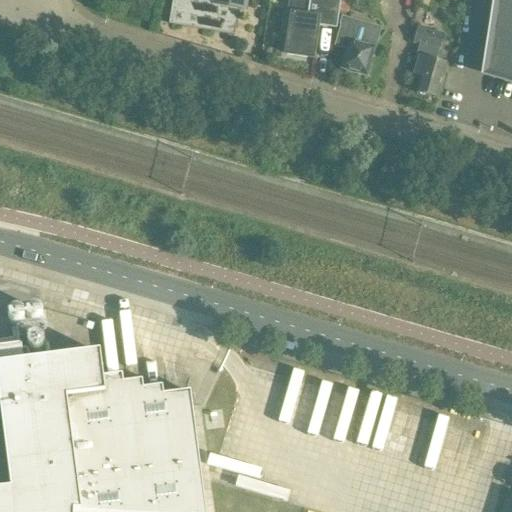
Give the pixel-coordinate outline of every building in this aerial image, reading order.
[(172,0),(168,25),(234,36),(238,10),(243,11),(245,0),(172,0)] [(288,0),(284,32),(289,33),(286,55),(317,60),(321,28),(336,30),(338,13),(340,0),(288,0)] [(340,0),(338,13),(348,14),(350,0),(340,0)] [(511,0),(498,0),(487,75),(511,82),(511,0)] [(418,59),(413,77),(420,79),(415,95),(436,101),(446,67),(433,63),(436,52),(437,52),(442,35),(439,34),(442,25),(422,19),(419,28),(418,28),(413,45),(422,48),(419,59),(418,59)] [(341,20),(334,47),(346,50),(341,70),(344,71),(346,74),(352,75),(355,74),(366,77),(374,49),(379,31),(341,20)] [(40,310),(6,314),(8,330),(42,326),(40,310)] [(43,333),(11,338),(13,359),(46,355),(43,333)] [(205,511),(190,394),(163,398),(162,389),(143,392),(142,383),(123,386),(122,377),(102,380),(99,354),(22,364),(20,348),(0,350),(0,511),(205,511)]
